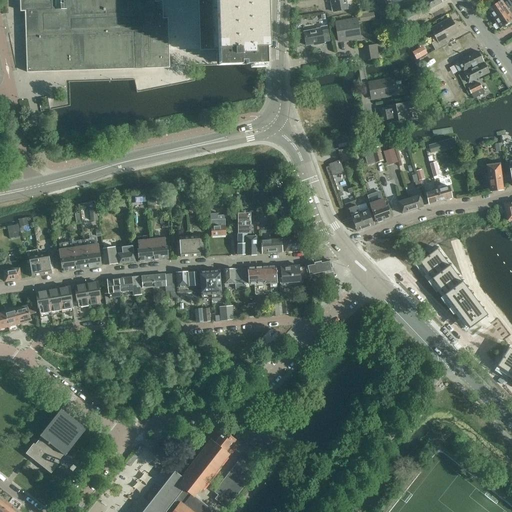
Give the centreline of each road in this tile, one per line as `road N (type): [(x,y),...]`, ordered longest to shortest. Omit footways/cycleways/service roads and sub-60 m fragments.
road 1 (residential): [(343,246),(305,257),(130,269),(0,289)]
road 2 (unclassified): [(125,430),(240,404),(373,279)]
road 3 (tertiary): [(33,187),(272,123)]
road 4 (unclassified): [(330,511),(451,360)]
road 5 (residential): [(511,194),(434,210),(343,246)]
road 6 (unclassified): [(0,349),(125,430)]
road 7 (tertiary): [(343,246),(295,147),(272,123)]
road 8 (tertiary): [(272,123),(280,0)]
